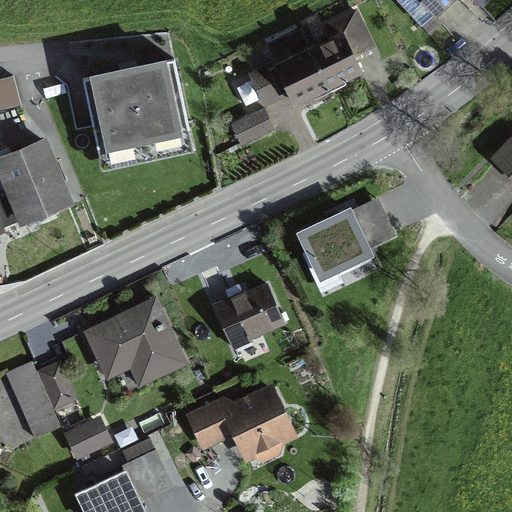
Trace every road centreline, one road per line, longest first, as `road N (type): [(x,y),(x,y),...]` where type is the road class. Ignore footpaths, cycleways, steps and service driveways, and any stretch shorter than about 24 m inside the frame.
road 1 (secondary): [(0,323),(392,133)]
road 2 (residential): [(392,133),(488,249),(511,265)]
road 3 (secondary): [(392,133),(511,44)]
